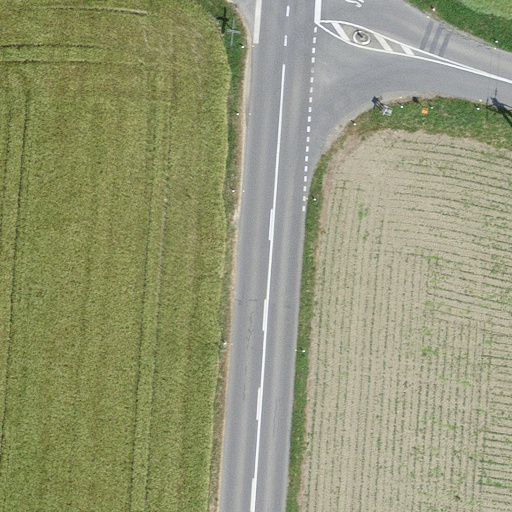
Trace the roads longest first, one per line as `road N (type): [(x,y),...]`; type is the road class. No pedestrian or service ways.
road 1 (secondary): [(284,18),(253,511)]
road 2 (tertiary): [(284,18),(511,83)]
